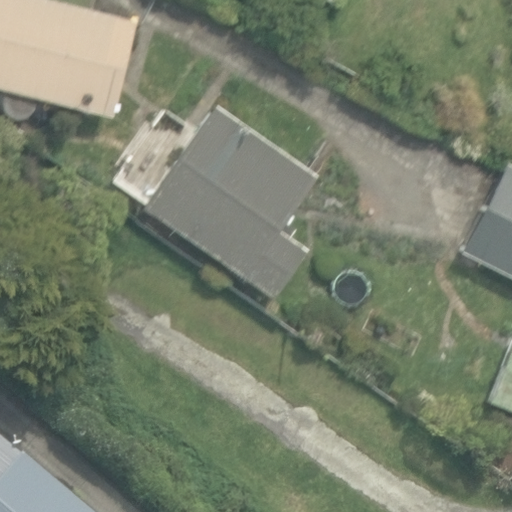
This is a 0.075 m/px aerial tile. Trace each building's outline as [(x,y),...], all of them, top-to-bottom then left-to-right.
[(0,0),(0,90),(102,116),(127,18),(52,0),(0,0)] [(311,38),(332,0),(272,0),(265,13),(311,38)] [(266,297),(299,249),(278,234),(283,227),(275,221),(308,174),(208,105),(137,207),(266,297)] [(511,282),(511,168),(498,162),(453,253),(511,282)] [(511,413),(511,325),(484,404),(511,413)] [(0,511),(76,511),(13,458),(11,460),(0,450),(0,511)]
